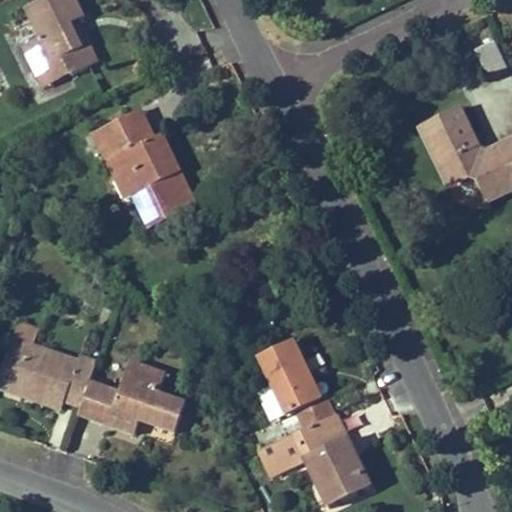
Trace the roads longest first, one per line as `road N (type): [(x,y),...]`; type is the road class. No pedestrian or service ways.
road 1 (residential): [(488,511),(474,463),(273,80)]
road 2 (residential): [(273,80),(445,0)]
